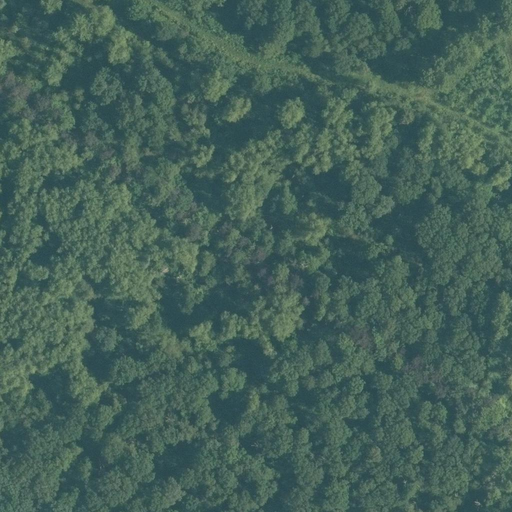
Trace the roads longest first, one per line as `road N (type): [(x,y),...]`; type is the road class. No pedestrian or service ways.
road 1 (track): [(511,432),(0,88)]
road 2 (track): [(511,143),(421,96),(274,60),(156,0)]
road 3 (track): [(511,13),(421,96)]
